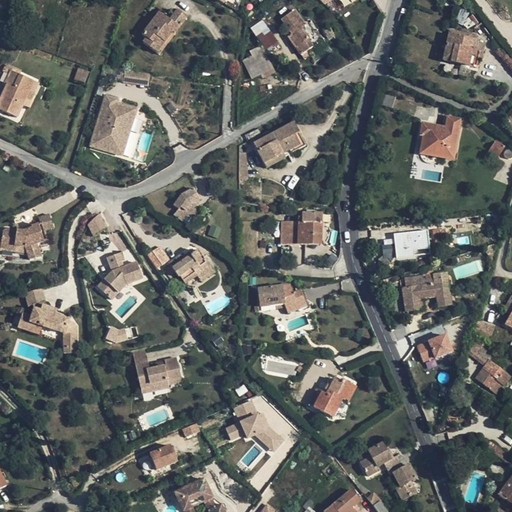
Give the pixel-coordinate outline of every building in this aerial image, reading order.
[(284,23),(298,14),(295,10),(282,20),(284,23)] [(143,34),(146,37),(147,37),(144,42),(159,53),(186,17),(177,11),(170,20),(160,12),(149,27),(143,34)] [(298,14),(284,23),(292,34),(288,36),(297,47),(309,38),(302,27),(305,24),(298,14)] [(264,50),(277,43),(263,19),(250,27),(264,50)] [(443,60),(470,66),(472,56),(481,58),(485,43),(470,40),(471,35),(450,31),(443,60)] [(251,56),(243,59),(250,81),(273,73),(263,45),(249,50),(251,56)] [(0,108),(17,116),(31,80),(11,71),(6,83),(8,84),(0,101),(0,108)] [(125,72),(124,83),(148,85),(149,73),(125,72)] [(31,80),(17,116),(18,117),(23,104),(34,82),(31,80)] [(39,84),(34,82),(23,104),(29,107),(39,84)] [(379,104),(392,107),(395,96),(383,92),(379,104)] [(119,99),(107,95),(98,122),(99,123),(91,146),(122,156),(130,132),(129,132),(136,108),(118,102),(119,99)] [(423,136),(420,153),(454,159),(461,119),(447,116),(445,127),(422,123),(420,135),(423,136)] [(292,123),(254,143),(267,168),(284,159),(282,154),(288,151),(289,151),(290,153),(304,145),(292,123)] [(495,141),(491,148),(499,154),(504,146),(495,141)] [(496,158),(499,154),(491,148),(488,152),(496,158)] [(239,153),(239,185),(243,184),(243,180),(247,179),(249,178),(246,152),(239,153)] [(181,196),(173,206),(177,209),(173,215),(182,221),(186,216),(192,220),(196,210),(190,211),(189,212),(188,213),(185,210),(190,204),(198,199),(193,189),(181,196)] [(503,211),(491,212),(492,221),(503,220),(503,211)] [(321,214),(303,213),(303,218),(299,218),(298,223),(282,223),(282,243),(320,244),(321,214)] [(3,237),(0,236),(0,249),(1,247),(12,249),(13,245),(23,247),(29,260),(41,256),(37,243),(48,239),(45,230),(53,227),(49,214),(39,217),(41,221),(41,223),(32,226),(33,228),(26,230),(10,228),(7,229),(4,230),(2,232),(3,237)] [(89,225),(87,227),(95,238),(104,231),(106,229),(97,216),(89,225)] [(207,226),(200,223),(196,233),(203,235),(207,226)] [(427,231),(398,234),(398,242),(395,243),(397,258),(413,255),(413,250),(429,248),(427,231)] [(392,245),(382,246),(383,253),(389,253),(389,258),(394,257),(392,245)] [(484,247),(484,248),(494,261),(495,250),(493,245),(484,247)] [(148,252),(155,268),(169,262),(162,246),(148,252)] [(117,251),(106,253),(109,266),(95,277),(104,288),(118,278),(132,275),(130,261),(115,264),(115,260),(118,258),(117,251)] [(198,253),(191,258),(186,261),(185,258),(181,254),(169,262),(169,264),(163,268),(177,288),(197,275),(199,277),(212,267),(205,257),(203,259),(198,253)] [(214,272),(212,267),(199,277),(201,281),(214,272)] [(414,286),(405,287),(402,288),(406,312),(418,310),(417,299),(423,298),(437,297),(439,307),(451,306),(447,282),(435,283),(434,274),(413,277),(414,286)] [(404,278),(405,287),(414,286),(413,277),(404,278)] [(257,289),(259,306),(276,303),(284,302),(286,307),(288,313),(306,307),(300,290),(292,292),(289,285),(257,289)] [(41,289),(23,294),(27,305),(29,306),(46,301),(42,288),(41,289)] [(29,306),(27,305),(25,314),(22,313),(18,328),(39,335),(41,326),(64,334),(64,353),(76,353),(76,327),(75,325),(72,322),(55,316),(57,309),(47,306),(46,301),(29,306)] [(475,324),(472,333),(488,341),(494,328),(477,320),(475,324)] [(123,343),(127,331),(110,326),(106,338),(123,343)] [(416,343),(422,362),(453,352),(447,333),(416,343)] [(411,338),(399,343),(404,357),(416,352),(411,338)] [(489,347),(483,343),(481,345),(475,341),(467,353),(483,366),(474,378),(496,394),(503,385),(504,386),(511,377),(489,359),(489,358),(484,353),(489,347)] [(132,352),(135,364),(148,361),(145,349),(132,352)] [(148,361),(135,364),(140,388),(150,386),(151,390),(168,386),(168,383),(167,378),(180,375),(177,357),(165,359),(165,362),(149,366),(148,361)] [(180,375),(167,378),(168,383),(182,380),(180,375)] [(341,383),(334,380),(326,394),(316,389),(308,404),(333,416),(342,398),(347,400),(348,400),(355,387),(342,381),(341,383)] [(252,401),(236,408),(242,423),(227,429),(232,440),(247,433),(249,439),(257,435),(260,434),(271,444),(278,435),(267,425),(266,425),(263,421),(266,420),(263,414),(259,416),(252,401)] [(285,441),(278,435),(271,444),(260,434),(257,435),(276,451),(285,441)] [(495,453),(499,447),(491,441),(486,447),(495,453)] [(174,443),(153,451),(160,467),(181,459),(174,443)] [(377,466),(383,463),(390,460),(384,449),(381,444),(368,451),(371,456),(371,457),(360,463),(368,475),(378,469),(377,466)] [(390,460),(393,458),(388,447),(384,449),(390,460)] [(511,459),(511,456),(499,447),(495,453),(509,464),(511,459)] [(387,469),(400,461),(397,456),(393,458),(390,460),(383,463),(387,469)] [(400,461),(387,469),(389,475),(393,474),(403,467),(400,461)] [(408,464),(403,467),(393,474),(400,486),(396,488),(395,489),(401,500),(415,492),(410,480),(415,478),(415,477),(408,464)] [(511,511),(511,475),(498,495),(511,505),(511,511),(502,511),(498,508),(494,511),(511,511)] [(204,478),(174,492),(183,511),(184,511),(192,507),(192,506),(203,500),(204,502),(211,498),(213,497),(204,478)] [(350,491),(323,511),(344,511),(359,500),(350,491)] [(215,507),(211,498),(204,502),(208,510),(215,507)] [(372,506),(376,511),(388,511),(380,501),(372,506)]
